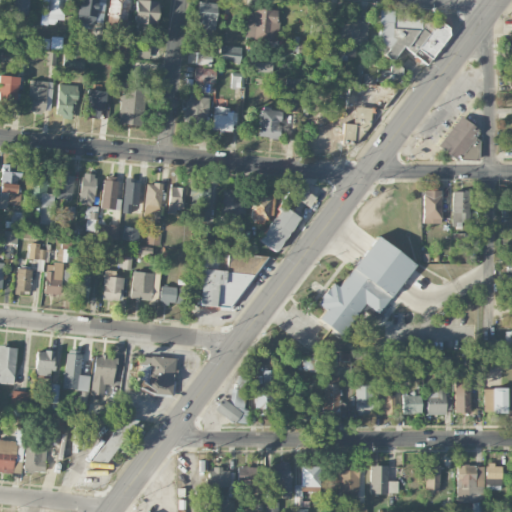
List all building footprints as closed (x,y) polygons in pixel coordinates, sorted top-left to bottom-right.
[(29,14),(29,0),(10,0),(10,14),(29,14)] [(47,0),(47,19),(65,20),(66,0),(47,0)] [(97,0),(78,0),(76,22),(94,24),(97,0)] [(128,0),(108,0),(106,33),(125,35),(128,0)] [(157,1),(137,0),(135,0),(135,27),(156,28),(157,1)] [(215,28),(216,3),(197,2),(196,27),(215,28)] [(278,9),(247,8),(246,38),(277,39),(278,9)] [(391,61),(401,46),(426,65),(448,35),(448,28),(438,20),(437,22),(426,21),(415,13),(378,11),(376,40),(382,44),(377,51),(391,61)] [(325,39),(326,14),(311,13),(310,38),(325,39)] [(338,55),(355,56),(355,44),(366,45),(367,19),(340,19),(338,55)] [(149,58),(149,44),(133,44),(133,58),(149,58)] [(218,59),(239,62),(241,48),(220,44),(218,59)] [(211,52),(195,51),(195,65),(210,65),(211,52)] [(84,68),(84,55),(63,54),(63,67),(84,68)] [(272,61),(247,59),(247,71),(272,72),(272,61)] [(347,82),(342,143),(363,145),(367,106),(377,107),(378,92),(382,93),(381,99),(389,100),(390,84),(399,85),(401,66),(389,65),(388,71),(375,69),(375,74),(363,73),(362,83),(347,82)] [(215,82),(215,68),(194,67),(193,81),(215,82)] [(16,76),(0,75),(0,106),(16,107),(16,76)] [(50,112),(51,92),(47,92),(48,81),(28,80),(27,111),(50,112)] [(299,112),(302,93),(296,93),(297,84),(286,82),(283,110),(299,112)] [(73,117),(76,86),(58,84),(55,115),(73,117)] [(137,125),(138,118),(143,118),(143,90),(120,89),(119,124),(137,125)] [(85,117),(99,118),(99,108),(105,108),(106,91),(87,90),(85,117)] [(208,98),(188,95),(184,129),(203,132),(208,98)] [(228,107),(212,106),(211,130),(231,131),(231,122),(235,122),(236,112),(228,112),(228,107)] [(258,137),(280,138),(281,109),(260,108),(258,137)] [(437,146),(457,160),(478,128),(458,115),(437,146)] [(0,177),(0,208),(7,209),(7,203),(20,204),(21,193),(18,192),(19,165),(1,164),(0,177)] [(29,199),(41,200),(39,222),(51,223),(53,194),(46,194),(47,170),(30,169),(29,199)] [(71,200),(74,173),(59,172),(56,199),(71,200)] [(79,204),(93,204),(94,174),(80,173),(79,204)] [(116,176),(102,176),(101,209),(115,209),(116,176)] [(134,213),(134,205),(138,205),(139,179),(124,179),(122,213),(134,213)] [(159,221),(161,183),(145,183),(143,221),(159,221)] [(175,214),(175,208),(184,208),(185,187),(169,187),(167,213),(175,214)] [(191,191),(192,222),(210,221),(210,190),(191,191)] [(221,221),(234,222),(235,213),(244,213),(245,191),(222,190),(221,221)] [(298,199),(308,206),(314,197),(304,190),(298,199)] [(440,190),(421,191),(422,223),(440,223),(440,190)] [(469,191),(452,191),(450,227),(459,228),(460,222),(468,222),(469,191)] [(251,222),(272,222),(272,194),(252,193),(251,222)] [(299,218),(282,206),(257,239),(274,251),(299,218)] [(95,231),(96,212),(87,212),(86,230),(95,231)] [(117,240),(118,225),(97,224),(96,239),(117,240)] [(201,238),(213,235),(211,226),(199,229),(201,238)] [(122,241),(137,241),(138,227),(123,227),(122,241)] [(4,243),(17,244),(18,231),(5,230),(4,243)] [(146,243),(158,246),(160,234),(148,232),(146,243)] [(316,304),(324,309),(316,320),(340,336),(361,306),(377,317),(414,262),(375,235),(340,287),(331,281),(316,304)] [(46,246),(29,245),(28,258),(45,259),(46,246)] [(67,250),(59,249),(57,261),(65,262),(67,250)] [(201,269),(199,306),(244,308),(246,265),(263,266),(264,256),(227,254),(226,270),(201,269)] [(131,257),(121,256),(120,268),(130,269),(131,257)] [(45,263),(44,294),(60,294),(62,263),(45,263)] [(14,293),(29,293),(30,269),(15,268),(14,293)] [(123,300),(123,277),(115,277),(116,270),(103,270),(103,299),(123,300)] [(153,273),(132,271),(129,298),(150,301),(153,273)] [(88,296),(89,275),(74,274),(73,295),(88,296)] [(185,287),(160,286),(159,302),(184,304),(185,287)] [(15,347),(0,346),(0,383),(14,384),(15,347)] [(61,387),(87,391),(89,376),(78,374),(81,351),(66,349),(61,387)] [(35,374),(53,375),(54,351),(36,350),(35,374)] [(94,355),(90,394),(103,396),(104,384),(112,384),(115,357),(94,355)] [(137,384),(148,385),(148,393),(173,394),(173,357),(138,356),(137,384)] [(440,369),(450,369),(449,356),(439,356),(440,369)] [(304,371),(316,370),(315,360),(304,360),(304,371)] [(255,387),(255,415),(273,415),(273,370),(262,370),(263,387),(255,387)] [(470,414),(471,380),(454,380),(453,413),(470,414)] [(337,383),(322,384),(323,412),(338,412),(337,383)] [(372,384),(355,385),(355,414),(372,414),(372,384)] [(491,412),(511,412),(511,387),(492,387),(491,412)] [(244,390),(231,388),(229,400),(218,399),(215,417),(246,422),(248,409),(241,408),(244,390)] [(374,414),(395,414),(394,395),(386,395),(386,388),(374,388),(374,414)] [(483,388),(483,407),(491,407),(490,388),(483,388)] [(426,415),(445,414),(444,389),(426,389),(426,415)] [(28,392),(11,390),(10,403),(26,405),(28,392)] [(281,395),(282,412),(317,411),(317,396),(295,396),(295,395),(281,395)] [(420,413),(420,395),(401,395),(402,413),(420,413)] [(19,441),(0,439),(0,471),(14,473),(16,444),(19,444),(19,441)] [(45,447),(24,446),(23,471),(44,472),(45,447)] [(272,462),(271,492),(290,492),(291,463),(272,462)] [(485,488),(501,488),(501,464),(485,464),(485,488)] [(387,466),(370,465),(369,493),(397,493),(397,481),(386,481),(387,466)] [(439,466),(425,465),(424,490),(439,491),(439,466)] [(456,465),(456,502),(472,502),(471,511),(482,511),(483,466),(456,465)] [(261,484),(261,466),(237,466),(237,485),(261,484)] [(320,466),(301,466),(300,486),(320,487),(320,466)] [(338,467),(337,492),(358,492),(359,467),(338,467)] [(208,488),(234,488),(234,472),(222,471),(222,468),(208,468),(208,488)] [(265,511),(277,511),(278,502),(265,502),(265,511)]
